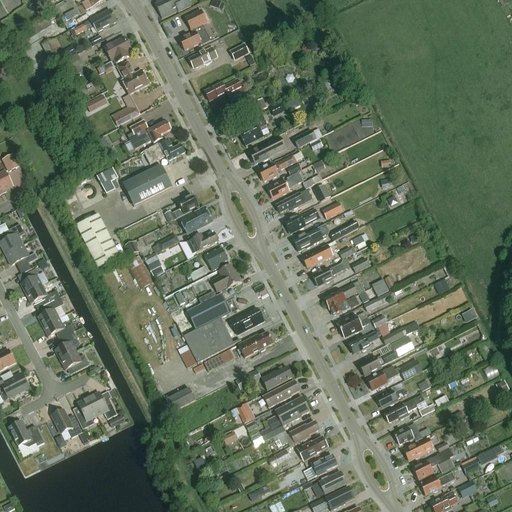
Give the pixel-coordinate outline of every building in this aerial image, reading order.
[(86,12),(105,3),(103,0),(87,0),(88,1),(82,4),(86,12)] [(181,0),(178,1),(177,0),(162,0),(156,3),(157,5),(155,7),(162,20),(177,13),(178,14),(190,8),(186,0),(181,0)] [(210,7),(218,11),(221,4),(213,1),(210,7)] [(190,32),(207,24),(200,11),(184,18),(190,32)] [(88,32),(94,29),(97,35),(116,24),(110,12),(73,32),(76,37),(87,31),(88,32)] [(69,15),(64,18),(67,23),(72,20),(69,15)] [(54,32),(47,21),(40,25),(39,22),(20,34),(29,48),(54,32)] [(211,43),(202,27),(190,32),(192,36),(179,42),(184,53),(199,46),(200,48),(211,43)] [(99,38),(91,43),(93,48),(102,43),(99,38)] [(129,54),(132,53),(124,39),(104,50),(111,64),(113,63),(115,66),(131,57),(129,54)] [(52,68),(66,60),(56,41),(42,49),(52,68)] [(251,55),(246,46),(232,53),(236,62),(251,55)] [(63,53),(67,60),(75,55),(71,48),(63,53)] [(203,67),(205,68),(211,65),(210,63),(217,60),(212,49),(188,61),(194,72),(203,67)] [(71,68),(80,64),(77,57),(68,62),(70,67),(71,68)] [(255,65),(251,58),(246,61),(250,68),(255,65)] [(71,68),(73,71),(76,78),(85,73),(80,64),(71,68)] [(129,97),(130,97),(149,87),(141,72),(135,76),(128,64),(117,70),(123,82),(121,83),(129,97)] [(73,71),(71,68),(70,67),(63,71),(65,75),(73,71)] [(44,79),(49,89),(59,84),(54,74),(44,79)] [(204,94),(209,104),(226,96),(228,98),(242,91),(237,82),(223,89),(221,85),(204,94)] [(88,104),(93,114),(111,105),(107,95),(88,104)] [(127,109),(111,117),(117,128),(140,116),(130,97),(129,97),(123,100),(127,109)] [(257,104),(261,113),(267,110),(263,101),(257,104)] [(261,113),(257,104),(256,103),(242,109),(247,120),(261,113)] [(273,119),(275,118),(283,114),(280,108),(270,113),(273,119)] [(268,135),(264,128),(266,127),(260,116),(249,122),(252,128),(239,135),(244,146),(268,135)] [(167,125),(166,124),(147,134),(148,136),(136,142),(134,139),(122,146),(129,159),(141,153),(139,149),(152,143),(153,146),(162,142),(160,138),(171,132),(170,132),(171,130),(169,125),(167,125)] [(297,151),(315,142),(310,132),(292,142),(297,151)] [(111,155),(104,141),(99,143),(107,157),(111,155)] [(268,158),(285,150),(280,141),(264,149),(263,149),(249,156),(255,167),(261,163),(262,165),(270,161),(268,158)] [(322,148),(319,142),(310,146),(313,153),(322,148)] [(185,156),(180,147),(172,152),(168,143),(158,148),(157,147),(143,154),(150,166),(165,158),(168,164),(185,156)] [(12,158),(4,162),(10,173),(17,169),(12,158)] [(273,168),(272,166),(258,173),(264,184),(271,180),(272,181),(278,178),(276,174),(296,164),(293,158),(273,168)] [(316,175),(325,170),(321,163),(312,167),(316,175)] [(301,172),(297,166),(286,171),(289,178),(301,172)] [(134,209),(172,190),(161,167),(122,186),(134,209)] [(110,184),(114,182),(117,181),(111,169),(95,178),(105,197),(114,192),(114,191),(110,184)] [(0,176),(0,193),(12,188),(5,174),(0,176)] [(282,198),(289,194),(287,192),(303,183),(298,175),(286,181),(287,183),(285,184),(283,182),(274,187),(274,188),(267,191),(272,201),(281,197),(282,198)] [(305,191),(322,183),(319,178),(303,186),(305,191)] [(383,191),(393,188),(391,181),(381,183),(383,191)] [(330,199),(324,186),(313,192),(320,204),(330,199)] [(309,199),(306,193),(299,196),(276,208),(280,216),(291,210),(292,213),(305,206),(303,203),(309,199)] [(398,194),(388,200),(394,209),(403,203),(398,194)] [(198,209),(193,198),(185,202),(185,201),(177,205),(180,211),(171,216),(170,213),(165,216),(169,225),(184,218),(190,215),(190,214),(198,209)] [(335,206),(321,212),(326,222),(340,215),(335,206)] [(213,224),(205,209),(194,214),(194,213),(178,221),(187,238),(213,224)] [(284,225),(289,236),(298,232),(299,233),(305,230),(305,228),(319,221),(315,212),(306,216),(307,217),(300,220),(299,217),(284,225)] [(98,272),(121,260),(99,217),(76,229),(98,272)] [(329,236),(333,243),(358,231),(354,223),(329,236)] [(19,239),(25,236),(20,227),(1,236),(4,242),(0,244),(0,246),(5,257),(23,247),(19,239)] [(329,235),(325,227),(318,230),(307,236),(293,243),(298,254),(305,251),(305,252),(313,248),(313,247),(326,240),(328,236),(329,235)] [(218,244),(213,236),(203,241),(201,237),(186,245),(193,257),(218,244)] [(169,250),(179,245),(175,237),(157,246),(161,254),(169,250)] [(364,244),(361,238),(352,242),(355,248),(364,244)] [(139,253),(135,244),(125,248),(130,258),(139,253)] [(23,269),(38,261),(35,256),(29,259),(23,247),(5,257),(11,268),(20,264),(23,269)] [(317,266),(319,266),(333,259),(327,247),(322,250),(322,251),(302,261),(307,271),(317,266)] [(338,255),(342,262),(352,257),(349,250),(338,255)] [(227,263),(221,251),(213,255),(213,254),(204,258),(212,274),(221,269),(220,267),(227,263)] [(140,292),(153,285),(140,259),(126,266),(140,292)] [(365,261),(350,268),(354,276),(368,269),(365,261)] [(312,279),(317,289),(325,285),(326,286),(333,282),(332,279),(343,273),(340,266),(328,272),(327,271),(312,279)] [(239,283),(230,268),(219,274),(221,279),(212,284),(217,294),(226,288),(227,290),(239,283)] [(203,269),(189,277),(192,283),(206,275),(203,269)] [(26,296),(42,288),(37,278),(39,277),(36,271),(23,278),(26,283),(20,286),(26,296)] [(442,282),(447,293),(453,291),(447,279),(442,282)] [(384,282),(372,288),(378,300),(389,294),(384,282)] [(345,302),(357,295),(353,286),(340,293),(340,291),(331,296),(332,297),(323,301),(328,310),(345,302)] [(42,309),(60,300),(56,293),(47,298),(42,288),(26,296),(31,306),(38,303),(42,309)] [(389,294),(363,308),(366,315),(393,301),(389,294)] [(185,305),(180,295),(175,297),(180,307),(185,305)] [(345,302),(328,310),(329,312),(330,312),(333,318),(342,314),(342,315),(359,307),(355,299),(346,303),(345,302)] [(43,329),(59,321),(54,311),(63,307),(60,300),(42,309),(45,315),(38,319),(43,329)] [(257,310),(230,323),(238,338),(264,324),(257,310)] [(341,333),(367,320),(364,315),(356,319),(355,316),(347,320),(347,321),(337,326),(341,333)] [(384,318),(372,324),(375,330),(387,325),(384,318)] [(196,332),(183,339),(197,366),(241,343),(240,342),(233,345),(220,320),(196,332)] [(341,333),(344,340),(354,335),(355,336),(363,332),(362,330),(370,325),(367,320),(341,333)] [(59,342),(75,334),(72,327),(68,328),(66,324),(62,326),(59,321),(43,329),(48,340),(56,336),(59,342)] [(408,326),(412,333),(413,335),(420,331),(415,322),(408,326)] [(348,347),(353,357),(361,352),(362,354),(371,350),(368,346),(378,341),(378,339),(381,337),(382,339),(390,335),(385,326),(375,331),(377,335),(376,335),(375,334),(365,340),(364,338),(348,347)] [(407,335),(412,333),(408,326),(404,328),(407,335)] [(402,330),(381,341),(385,349),(406,338),(402,330)] [(60,362),(76,354),(71,344),(77,341),(74,335),(75,334),(59,342),(62,348),(55,352),(60,362)] [(273,346),(267,335),(259,339),(258,337),(238,348),(244,361),(273,346)] [(359,368),(364,379),(381,370),(380,369),(414,351),(408,339),(390,348),(393,353),(376,361),(375,358),(366,363),(366,364),(359,368)] [(485,344),(478,348),(485,362),(492,358),(485,344)] [(177,353),(179,357),(189,352),(186,348),(177,353)] [(203,366),(205,370),(208,376),(235,361),(230,351),(203,366)] [(0,373),(16,365),(9,352),(0,356),(0,373)] [(189,352),(179,357),(187,371),(196,366),(189,352)] [(65,373),(70,370),(73,376),(89,368),(84,357),(79,360),(76,354),(60,362),(65,373)] [(422,374),(416,363),(399,372),(398,370),(394,372),(392,369),(366,382),(372,393),(379,389),(380,391),(388,386),(386,383),(401,376),(404,383),(422,374)] [(497,363),(485,369),(490,380),(502,374),(497,363)] [(196,375),(205,370),(203,366),(194,371),(196,375)] [(261,381),(261,382),(267,393),(292,380),(287,369),(276,374),(274,374),(261,381)] [(261,381),(256,372),(235,383),(240,393),(261,382),(261,381)] [(0,390),(2,389),(8,400),(28,390),(21,376),(3,386),(0,380),(0,395),(1,395),(0,393),(0,390)] [(509,392),(504,383),(497,387),(502,396),(509,392)] [(299,393),(294,384),(263,399),(269,410),(291,399),(291,398),(299,393)] [(390,390),(391,392),(384,396),(384,397),(376,401),(381,411),(389,407),(390,408),(398,404),(397,402),(407,397),(401,385),(390,390)] [(172,415),(195,403),(189,390),(165,403),(172,415)] [(117,417),(109,401),(104,404),(99,395),(88,400),(97,418),(104,415),(107,422),(117,417)] [(441,408),(452,402),(449,396),(437,402),(441,408)] [(400,423),(409,418),(407,415),(417,410),(416,408),(424,404),(421,397),(403,407),(403,406),(390,413),(391,414),(384,417),(389,426),(399,421),(400,423)] [(92,421),(97,418),(88,400),(77,406),(82,415),(76,418),(83,432),(94,426),(92,421)] [(301,418),(309,414),(302,400),(275,414),(277,417),(267,422),(271,429),(259,435),(264,444),(276,438),(284,434),(282,429),(301,420),(301,418)] [(433,406),(419,413),(422,419),(436,412),(433,406)] [(250,422),(243,407),(236,410),(244,425),(250,422)] [(73,417),(68,420),(64,412),(52,418),(61,436),(68,433),(71,441),(82,435),(73,417)] [(465,412),(454,416),(456,422),(467,418),(465,412)] [(108,424),(112,430),(125,424),(122,418),(108,424)] [(257,430),(254,423),(246,427),(249,434),(257,430)] [(44,445),(37,430),(29,434),(26,433),(21,424),(8,430),(16,445),(29,450),(36,446),(37,449),(44,445)] [(300,430),(289,436),(294,447),(309,439),(309,438),(319,432),(315,424),(302,431),(300,430)] [(406,444),(408,444),(414,441),(415,444),(422,441),(414,427),(408,430),(407,429),(401,432),(402,433),(394,437),(399,447),(406,444)] [(238,442),(233,432),(222,438),(227,448),(238,442)] [(317,455),(328,450),(322,439),(312,445),(311,444),(302,449),(305,455),(300,458),(303,463),(318,456),(317,455)] [(408,464),(433,451),(428,441),(418,446),(403,453),(408,464)] [(439,455),(449,450),(446,445),(436,450),(439,455)] [(438,468),(450,461),(453,459),(449,450),(439,455),(437,456),(437,458),(427,463),(420,466),(421,468),(412,472),(418,483),(433,475),(431,470),(437,467),(438,468)] [(286,452),(273,458),(278,467),(290,460),(286,452)] [(308,483),(327,474),(326,473),(337,468),(332,457),(321,462),(320,461),(311,466),(312,469),(303,474),(308,483)] [(476,461),(462,468),(466,476),(480,470),(476,461)] [(319,485),(325,497),(347,486),(340,474),(329,480),(328,478),(321,482),(322,483),(319,485)] [(434,495),(441,491),(440,489),(456,482),(452,475),(437,482),(436,479),(420,487),(425,498),(433,494),(434,495)] [(462,501),(477,493),(472,484),(457,491),(462,501)] [(345,505),(354,501),(348,489),(325,501),(325,500),(310,508),(312,511),(322,511),(329,509),(330,511),(333,511),(345,506),(345,505)] [(251,503),(265,497),(262,491),(248,497),(251,503)] [(450,511),(451,511),(450,508),(457,505),(453,497),(446,501),(445,499),(430,506),(433,511),(450,511)] [(485,502),(490,510),(498,506),(493,497),(485,502)] [(273,511),(287,511),(288,511),(283,501),(271,506),(273,511)]
